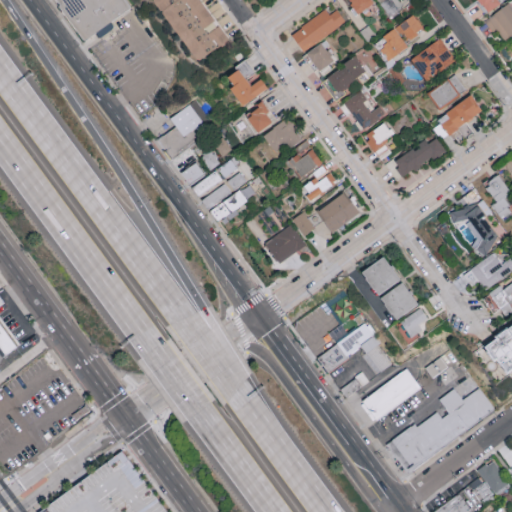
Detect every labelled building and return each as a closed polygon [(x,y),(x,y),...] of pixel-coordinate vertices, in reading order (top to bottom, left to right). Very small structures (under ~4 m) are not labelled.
[(119,32),(94,51),(76,28),(73,24),(55,0),(127,0),(133,7),(137,13),(133,15),(117,28),(119,32)] [(152,0),(194,64),(229,41),(220,27),(197,41),(170,0),(152,0)] [(185,0),(202,29),(213,23),(200,0),(185,0)] [(378,9),(370,0),(346,0),(364,21),(378,9)] [(409,2),(407,0),(376,0),(389,17),(409,2)] [(476,0),(487,14),(501,4),(498,0),(476,0)] [(511,36),(511,8),(508,3),(485,22),(503,44),(511,36)] [(304,53),(345,22),(336,11),(330,16),(325,9),(291,36),(304,53)] [(373,45),(387,62),(425,31),(412,14),(373,45)] [(411,60),(426,81),(456,60),(440,39),(411,60)] [(337,60),(323,42),(304,57),(318,75),(337,60)] [(327,82),(341,95),(365,69),(351,56),(327,82)] [(255,73),(247,62),(223,80),(244,106),(268,88),(261,79),(252,86),(247,80),(255,73)] [(465,89),(453,74),(428,97),(440,111),(465,89)] [(382,116),(362,90),(342,105),(362,131),(382,116)] [(483,111),(472,95),(436,120),(440,124),(439,125),(453,147),(472,134),(465,124),(483,111)] [(276,120),(263,103),(245,116),(258,133),(276,120)] [(193,149),(177,161),(166,148),(162,143),(179,129),(172,121),(191,106),(193,108),(207,126),(205,128),(208,132),(203,136),(205,140),(195,148),(193,149)] [(275,154),(302,140),(290,119),(264,134),(275,154)] [(381,159),(390,151),(384,143),(393,135),(382,122),(363,139),(381,159)] [(396,182),(444,151),(434,134),(386,165),(396,182)] [(230,149),(222,140),(215,146),(223,156),(230,149)] [(300,179),(322,164),(310,146),(288,161),(300,179)] [(219,163),(210,152),(201,158),(210,169),(219,163)] [(218,169),(223,177),(240,166),(235,158),(218,169)] [(181,173),(190,185),(204,174),(195,162),(181,173)] [(336,186),(328,170),(302,185),(310,201),(336,186)] [(221,179),(215,171),(193,189),(200,197),(221,179)] [(245,180),(239,172),(227,181),(234,189),(245,180)] [(501,220),(511,213),(503,198),(510,193),(498,175),(483,185),(495,203),(492,205),(501,220)] [(251,209),(225,228),(212,210),(212,209),(249,180),(256,190),(247,196),(254,208),(251,209)] [(224,184),(201,201),(207,210),(230,193),(224,184)] [(317,209),(329,232),(359,216),(346,193),(317,209)] [(450,214),(455,228),(469,223),(478,251),(496,245),(481,203),(450,214)] [(304,236),(314,228),(302,213),(293,220),(304,236)] [(471,242),(477,238),(465,222),(459,226),(471,242)] [(305,246),(291,224),(264,243),(278,264),(305,246)] [(486,289),(511,271),(511,260),(510,257),(500,264),(493,254),(464,275),(472,287),(480,281),(486,289)] [(361,271),(383,255),(390,265),(392,264),(394,267),(393,268),(400,278),(378,293),(374,288),(373,288),(365,277),(366,276),(361,271)] [(493,312),(499,308),(504,316),(511,310),(511,279),(484,299),(493,312)] [(397,319),(418,304),(411,294),(413,293),(410,289),(409,290),(402,281),(380,296),(385,302),(384,303),(391,313),(392,312),(397,319)] [(400,323),(410,337),(431,323),(420,308),(400,323)] [(15,358),(11,362),(0,347),(0,322),(8,333),(15,343),(22,352),(15,358)] [(511,322),(483,341),(505,375),(511,370),(511,322)] [(347,364),(330,376),(318,363),(318,362),(318,361),(336,348),(347,364)] [(393,368),(380,377),(379,376),(365,357),(378,349),(379,350),(393,368)] [(432,379),(448,368),(441,357),(425,368),(432,379)] [(380,424),(374,428),(360,406),(379,392),(381,391),(406,373),(418,391),(421,395),(380,424)] [(345,396),(368,383),(363,374),(340,387),(345,396)] [(480,391),(495,412),(444,451),(440,454),(413,475),(394,452),(390,445),(413,429),(416,432),(436,417),(440,421),(441,423),(448,417),(440,406),(439,405),(440,404),(453,394),(462,404),(480,391)] [(167,511),(123,452),(43,511),(167,511)] [(470,484),(483,503),(510,484),(493,461),(487,465),(486,463),(477,470),(481,476),(470,484)] [(470,511),(434,511),(437,510),(439,509),(458,495),(469,510),(470,511)]
